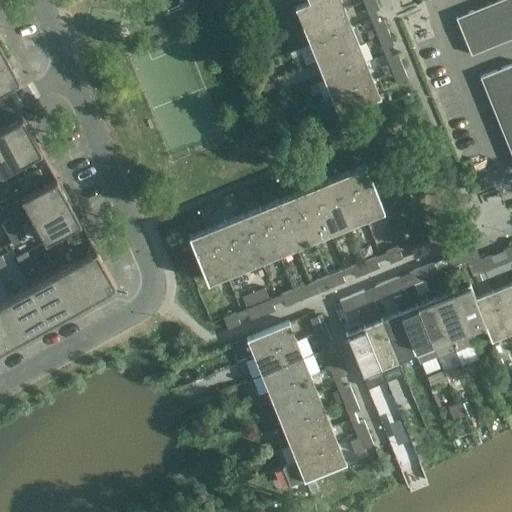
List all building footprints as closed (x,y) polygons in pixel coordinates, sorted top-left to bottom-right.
[(343,10),(338,0),(317,0),(311,3),(310,1),(294,8),(295,9),(297,8),(304,25),(343,10)] [(379,9),(375,0),(367,0),(363,2),(368,14),(379,9)] [(511,0),(497,0),(456,17),(471,54),(511,37),(511,0)] [(350,27),(343,10),(304,25),(311,43),(350,27)] [(388,32),(383,20),(372,24),(377,36),(388,32)] [(357,45),(350,27),(311,43),(318,60),(357,45)] [(393,44),(388,32),(377,36),(382,49),(393,44)] [(364,62),(357,45),(318,60),(325,78),(364,62)] [(403,67),(398,55),(386,59),(391,71),(403,67)] [(0,90),(19,80),(12,66),(8,59),(0,62),(0,90)] [(511,59),(479,73),(511,153),(511,59)] [(371,80),(364,62),(325,78),(332,95),(371,80)] [(407,79),(403,67),(391,71),(396,83),(407,79)] [(380,97),(380,96),(378,96),(371,80),(332,95),(339,112),(337,113),(338,115),(380,97)] [(41,151),(32,135),(21,116),(1,127),(21,162),(41,151)] [(21,162),(1,127),(0,127),(0,172),(1,174),(21,162)] [(383,210),(364,163),(363,164),(364,166),(347,172),(364,215),(381,208),(382,210),(383,210)] [(38,169),(28,175),(33,184),(43,178),(38,169)] [(364,215),(347,172),(329,179),(347,222),(364,215)] [(33,184),(28,175),(17,181),(22,190),(33,184)] [(32,219),(68,200),(56,178),(20,197),(32,219)] [(347,222),(329,179),(312,186),(329,229),(347,222)] [(329,229),(312,186),(295,194),(312,236),(329,229)] [(312,236),(295,194),(277,201),(295,243),(312,236)] [(44,241),(80,222),(68,200),(32,219),(44,241)] [(295,243),(277,201),(260,208),(277,251),(295,243)] [(277,251),(260,208),(242,215),(260,258),(277,251)] [(260,258),(242,215),(225,222),(242,265),(260,258)] [(1,223),(7,234),(15,229),(10,218),(1,223)] [(242,265),(225,222),(207,229),(225,272),(242,265)] [(21,239),(15,229),(7,234),(13,244),(21,239)] [(225,272),(207,229),(191,236),(190,234),(188,235),(207,281),(209,281),(208,279),(225,272)] [(65,237),(69,246),(80,240),(75,231),(65,237)] [(50,245),(55,254),(65,248),(60,239),(50,245)] [(511,259),(511,246),(503,251),(507,262),(511,259)] [(402,258),(398,247),(385,252),(390,263),(402,258)] [(16,257),(20,266),(31,260),(26,251),(16,257)] [(115,285),(96,251),(75,262),(94,297),(115,285)] [(461,264),(456,253),(444,258),(448,269),(461,264)] [(497,266),(494,260),(492,255),(480,260),(485,271),(497,266)] [(379,267),(377,262),(375,256),(363,261),(367,272),(379,267)] [(485,271),(480,260),(468,265),(472,276),(485,271)] [(367,272),(363,261),(350,266),(355,277),(367,272)] [(94,297),(75,262),(54,274),(73,308),(94,297)] [(438,274),(436,268),(433,263),(421,268),(426,279),(438,274)] [(426,279),(421,268),(409,272),(414,284),(426,279)] [(345,281),(342,276),(340,270),(328,275),(332,286),(345,281)] [(73,308),(54,274),(33,285),(52,320),(73,308)] [(332,286),(328,275),(315,280),(320,291),(332,286)] [(403,288),(400,281),(399,277),(386,282),(391,293),(403,288)] [(391,293),(386,282),(374,287),(379,298),(391,293)] [(484,323),(475,299),(476,298),(469,282),(468,283),(468,285),(451,291),(467,331),(484,323)] [(310,296),(307,290),(305,284),(293,289),(297,301),(310,296)] [(511,328),(511,288),(510,284),(493,292),(508,330),(511,328)] [(52,320),(33,285),(12,296),(31,331),(52,320)] [(297,301),(293,289),(281,294),(285,305),(297,301)] [(368,302),(366,296),(364,291),(351,296),(356,307),(368,302)] [(467,331),(451,291),(434,298),(450,338),(467,331)] [(508,330),(493,292),(476,298),(475,299),(484,323),(491,340),(493,339),(492,337),(508,330)] [(31,331),(12,296),(0,303),(0,323),(10,343),(31,331)] [(356,307),(351,296),(339,301),(344,312),(356,307)] [(450,338),(434,298),(416,306),(432,345),(450,338)] [(275,310),(270,299),(258,304),(262,315),(275,310)] [(262,315),(258,304),(246,308),(250,320),(262,315)] [(436,354),(432,345),(416,306),(399,313),(415,352),(419,361),(436,354)] [(240,324),(238,318),(235,313),(223,318),(227,329),(240,324)] [(415,352),(399,313),(382,320),(397,359),(415,352)] [(326,328),(321,315),(310,320),(315,332),(326,328)] [(397,359),(382,320),(364,327),(380,366),(397,359)] [(294,340),(287,323),(289,323),(289,321),(246,338),(247,340),(249,339),(256,356),(294,340)] [(0,348),(10,343),(0,323),(0,348)] [(380,366),(364,327),(347,334),(347,332),(345,333),(362,375),(364,375),(363,373),(380,366)] [(331,340),(326,328),(315,332),(320,344),(331,340)] [(301,358),(294,340),(256,356),(263,374),(301,358)] [(340,362),(335,350),(324,355),(329,367),(340,362)] [(309,375),(301,358),(263,374),(270,391),(309,375)] [(345,375),(340,362),(329,367),(334,379),(345,375)] [(316,393),(309,375),(270,391),(277,408),(316,393)] [(354,397),(349,385),(338,390),(343,402),(354,397)] [(343,402),(338,390),(331,392),(336,405),(343,402)] [(323,410),(316,393),(277,408),(284,426),(323,410)] [(359,410),(354,397),(343,402),(348,414),(359,410)] [(330,428),(323,410),(284,426),(291,443),(330,428)] [(368,432),(363,420),(352,424),(353,427),(357,437),(368,432)] [(357,437),(353,427),(346,430),(350,439),(357,437)] [(337,445),(330,428),(291,443),(298,461),(337,445)] [(373,444),(368,432),(357,437),(361,447),(362,449),(373,444)] [(361,447),(357,437),(350,439),(355,450),(361,447)] [(346,463),(346,462),(345,461),(344,462),(337,445),(298,461),(305,478),(303,478),(304,480),(346,463)]
